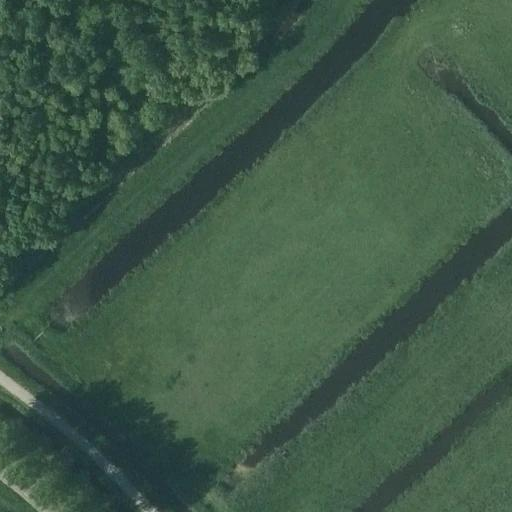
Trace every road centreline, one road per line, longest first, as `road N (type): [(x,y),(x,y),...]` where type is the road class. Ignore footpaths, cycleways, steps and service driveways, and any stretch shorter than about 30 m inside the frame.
road 1 (track): [(333,0),(266,74),(0,318)]
road 2 (track): [(7,312),(220,511)]
